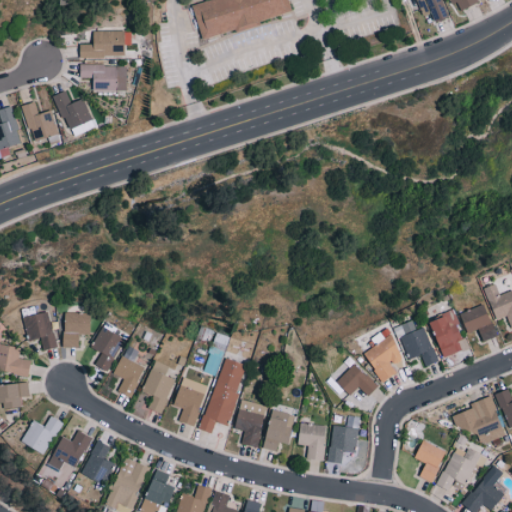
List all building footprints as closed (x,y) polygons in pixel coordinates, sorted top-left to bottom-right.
[(292,14),(288,0),(200,0),(192,2),(202,39),(292,14)] [(80,57),(125,56),(124,30),(93,31),(93,44),(80,44),(80,57)] [(93,90),(126,91),(126,65),(80,64),(80,78),(93,78),(93,90)] [(84,99),(71,103),(66,91),(55,95),(70,137),(87,131),(84,123),(92,120),(84,99)] [(32,141),(57,135),(51,111),(38,114),(35,102),(23,105),(32,141)] [(0,124),(0,148),(20,143),(11,106),(0,109),(0,119),(1,124),(0,124)] [(511,290),(499,295),(495,284),(484,288),(495,320),(507,316),(510,327),(511,326),(511,290)] [(496,337),(485,304),(460,313),(467,333),(478,329),(482,341),(496,337)] [(467,349),(465,342),(462,343),(452,310),(442,313),(443,318),(432,321),(442,357),(467,349)] [(43,350),(56,347),(47,311),(22,317),(28,341),(40,338),(43,350)] [(90,313),(64,312),(63,347),(79,347),(79,334),(90,334),(90,313)] [(424,327),(415,330),(412,321),(395,327),(407,360),(421,355),(425,366),(437,362),(424,327)] [(100,352),(94,365),(108,371),(123,336),(101,326),(91,348),(100,352)] [(363,354),(382,382),(397,372),(392,365),(405,357),(385,328),(371,338),(376,345),(363,354)] [(20,348),(0,344),(0,370),(28,376),(31,360),(18,358),(20,348)] [(113,374),(123,379),(117,391),(130,397),(144,367),(132,361),(136,352),(126,347),(113,374)] [(246,365),(224,358),(199,429),(211,433),(215,421),(226,425),(246,365)] [(173,378),(165,376),(168,365),(152,361),(143,392),(152,395),(148,409),(162,414),(173,378)] [(336,383),(350,396),(358,387),(368,396),(378,386),(353,363),(336,383)] [(0,401),(1,401),(2,409),(21,407),(20,397),(29,396),(27,383),(0,385),(0,401)] [(183,408),(178,421),(193,426),(204,394),(180,386),(173,405),(183,408)] [(511,399),(508,389),(495,394),(509,429),(511,427),(511,399)] [(452,416),(457,431),(473,425),(480,444),(504,436),(491,396),(470,403),(472,409),(452,416)] [(257,447),(266,405),(240,400),(234,429),(244,431),(241,444),(257,447)] [(289,444),(294,414),(271,410),(264,449),(277,451),(279,443),(289,444)] [(21,442),(45,454),(61,421),(50,416),(45,426),(32,420),(21,442)] [(306,459),(323,460),(326,426),(300,423),(298,444),(308,445),(306,459)] [(358,429),(332,425),(327,462),(340,464),(342,450),(355,452),(358,429)] [(61,436),(48,466),(59,470),(63,462),(77,468),(90,436),(77,430),(72,441),(61,436)] [(110,446),(97,440),(81,474),(104,484),(113,463),(105,459),(110,446)] [(425,463),(420,478),(433,482),(445,450),(421,441),(415,459),(425,463)] [(452,451),(436,484),(448,490),(454,479),(466,484),(475,464),(481,467),(486,457),(467,448),(463,456),(452,451)] [(130,511),(149,467),(125,457),(104,505),(120,511),(130,511)] [(464,506),(473,511),(476,511),(482,504),(492,511),(504,494),(493,487),(502,472),(490,464),(464,506)] [(141,511),(163,511),(166,502),(169,503),(174,486),(166,484),(169,473),(154,469),(141,511)] [(202,511),(210,488),(197,484),(193,497),(182,493),(175,511),(202,511)] [(226,507),(229,495),(215,491),(210,511),(237,511),(238,509),(226,507)] [(244,511),(258,511),(261,503),(247,500),(244,511)]
